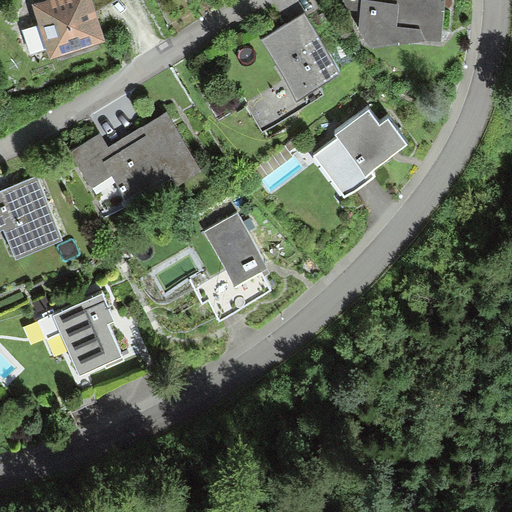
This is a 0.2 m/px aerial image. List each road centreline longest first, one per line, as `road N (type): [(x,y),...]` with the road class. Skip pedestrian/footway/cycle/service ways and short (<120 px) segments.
road 1 (residential): [(491,0),(492,36),(475,109),(439,179),(357,273),(263,355),(182,404),(0,470)]
road 2 (residential): [(253,0),(47,128),(0,148)]
